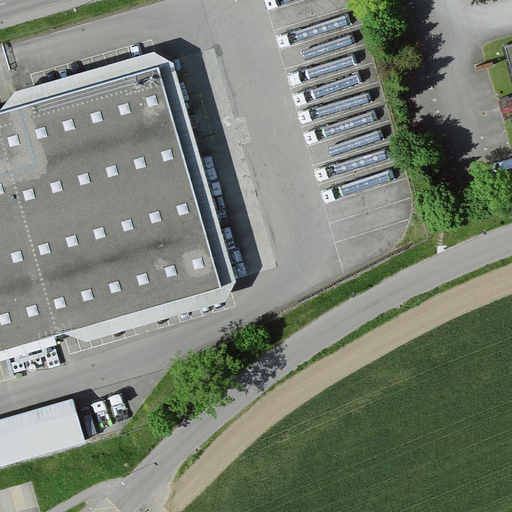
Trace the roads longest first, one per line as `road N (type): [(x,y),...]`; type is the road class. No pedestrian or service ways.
road 1 (unclassified): [(112,511),(286,357),(394,292),(511,240)]
road 2 (residential): [(459,129),(430,0)]
